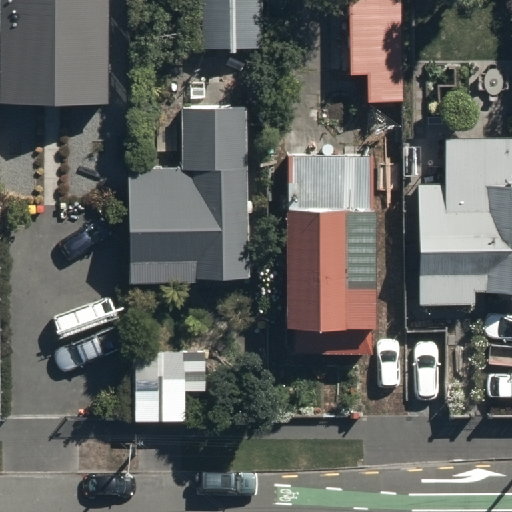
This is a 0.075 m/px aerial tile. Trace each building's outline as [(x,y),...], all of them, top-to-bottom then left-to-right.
[(106,0),(1,0),(2,103),(106,103),(106,0)] [(197,0),(198,45),(261,44),(260,0),(197,0)] [(333,0),(334,72),(397,71),(396,0),(333,0)] [(184,107),(184,170),(129,171),(130,257),(184,256),(185,271),(246,270),(245,107),(184,107)] [(440,184),(415,185),(416,302),(471,302),(471,287),(511,287),(511,137),(440,138),(440,184)] [(354,153),(286,154),(289,323),(374,322),(372,176),(354,153)] [(403,421),(440,420),(439,346),(402,346),(403,421)] [(182,348),(134,350),(136,415),(184,413),(182,348)]
